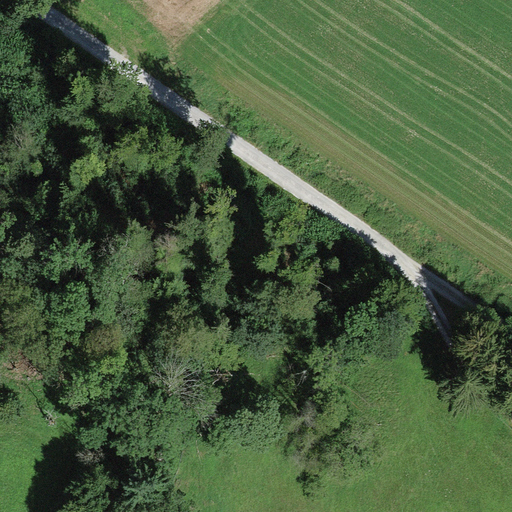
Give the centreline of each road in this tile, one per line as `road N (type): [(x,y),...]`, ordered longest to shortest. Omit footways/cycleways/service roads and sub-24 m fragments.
road 1 (track): [(24,0),(511,333)]
road 2 (track): [(416,269),(448,341),(511,418)]
